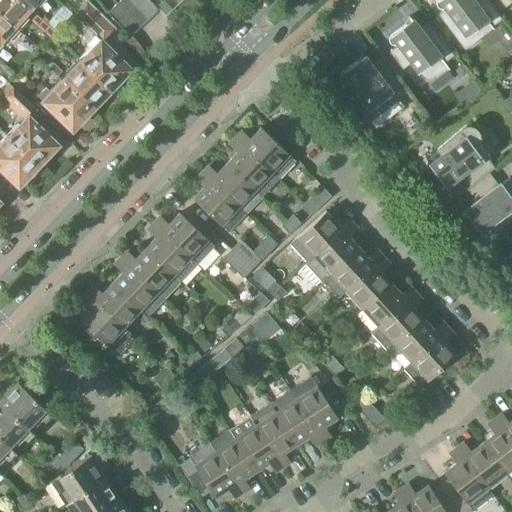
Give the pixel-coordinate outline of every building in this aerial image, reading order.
[(26,17),(31,12),(17,0),(0,0),(0,15),(18,31),(29,19),(26,17)] [(40,7),(46,0),(17,0),(31,12),(37,5),(40,7)] [(130,0),(120,0),(117,4),(139,27),(148,19),(130,0)] [(130,0),(148,19),(158,10),(148,0),(130,0)] [(503,20),(487,0),(437,0),(437,1),(437,2),(438,3),(438,4),(439,5),(440,5),(442,5),(443,5),(445,8),(439,13),(466,47),(492,27),(493,29),(495,29),(494,27),(503,20)] [(511,0),(503,0),(511,10),(511,0)] [(89,3),(76,16),(95,34),(87,43),(93,48),(81,61),(110,89),(130,68),(105,43),(117,30),(89,3)] [(129,36),(139,27),(117,4),(107,13),(129,36)] [(48,12),(42,19),(49,26),(55,32),(62,25),(48,12)] [(8,42),(18,31),(0,15),(0,45),(6,39),(8,42)] [(49,26),(42,19),(37,15),(31,21),(41,30),(42,29),(45,32),(49,26)] [(454,56),(429,21),(418,29),(409,16),(408,17),(410,20),(391,35),(390,36),(390,37),(390,38),(390,39),(391,40),(392,40),(393,41),(394,41),(395,40),(397,44),(390,49),(404,68),(412,62),(427,83),(447,68),(448,70),(450,69),(445,63),(454,56)] [(380,58),(370,65),(361,53),(359,54),(362,57),(342,72),(341,74),(341,75),(342,75),(342,76),(343,77),(344,77),(345,77),(346,77),(350,81),(343,86),(368,120),(394,101),(396,103),(397,102),(396,100),(406,92),(380,58)] [(91,109),(110,89),(81,61),(62,81),(91,109)] [(49,69),(58,77),(63,71),(54,64),(49,69)] [(10,85),(20,95),(27,89),(17,78),(10,85)] [(72,130),(91,109),(62,81),(51,93),(45,88),(37,96),(72,130)] [(20,95),(10,85),(9,85),(0,94),(0,97),(19,115),(15,120),(21,125),(9,138),(37,166),(57,145),(27,116),(34,108),(20,95)] [(239,141),(279,179),(296,161),(261,127),(250,139),(246,135),(239,141)] [(475,131),(473,128),(469,127),(465,128),(462,130),(436,151),(440,157),(429,166),(444,186),(461,173),(462,174),(462,173),(471,185),(488,172),(495,168),(485,155),(487,154),(477,142),(478,138),(478,134),(475,131)] [(0,167),(18,185),(37,166),(9,138),(0,146),(0,167)] [(262,197),(279,179),(239,141),(233,148),(237,152),(227,163),(262,197)] [(245,214),(262,197),(227,163),(217,173),(212,170),(206,177),(245,214)] [(511,185),(507,179),(498,185),(488,172),(471,185),(468,188),(478,201),(477,201),(464,212),(479,232),(489,225),(494,231),(511,217),(511,185)] [(228,232),(245,214),(206,177),(200,183),(204,187),(193,198),(228,232)] [(309,216),(331,196),(322,187),(301,206),(309,216)] [(313,255),(346,225),(340,219),(336,223),(325,211),(297,237),(313,255)] [(158,226),(197,264),(214,246),(179,213),(168,224),(164,220),(158,226)] [(295,229),(301,224),(293,215),(287,220),(295,229)] [(289,234),(295,229),(287,220),(281,226),(289,234)] [(329,273),(358,247),(349,236),(353,233),(346,225),(313,255),(329,273)] [(181,282),(197,264),(158,226),(151,234),(155,238),(145,248),(181,282)] [(252,269),(261,260),(240,240),(231,249),(252,269)] [(345,291),(378,261),(372,254),(368,258),(358,247),(329,273),(345,291)] [(164,299),(181,282),(145,248),(135,259),(131,255),(124,261),(164,299)] [(243,278),(252,269),(231,249),(222,258),(243,278)] [(147,317),(164,299),(124,261),(118,268),(122,272),(112,283),(140,310),(147,317)] [(362,309),(390,283),(381,272),(385,268),(378,261),(345,291),(362,309)] [(271,295),(280,287),(274,281),(265,290),(271,295)] [(123,327),(140,310),(112,283),(102,293),(98,289),(91,296),(123,327)] [(378,327),(411,296),(405,290),(401,294),(390,283),(362,309),(378,327)] [(280,287),(271,295),(277,301),(285,292),(280,287)] [(131,334),(123,327),(91,296),(85,303),(89,307),(78,318),(113,352),(131,334)] [(394,344),(423,318),(413,307),(417,304),(411,296),(378,327),(394,344)] [(279,329),(266,313),(249,327),(261,343),(279,329)] [(233,332),(239,326),(231,317),(225,322),(233,332)] [(411,362),(443,332),(437,325),(433,329),(423,318),(394,344),(411,362)] [(226,337),(233,332),(225,322),(219,327),(226,337)] [(297,336),(306,328),(301,322),(292,330),(297,336)] [(297,336),(302,342),(311,333),(306,328),(297,336)] [(411,362),(403,369),(420,387),(456,354),(445,343),(450,339),(443,332),(411,362)] [(230,343),(238,352),(244,347),(236,338),(230,343)] [(206,353),(214,347),(208,341),(201,347),(206,353)] [(231,357),(238,352),(230,343),(224,348),(231,357)] [(195,362),(201,357),(194,348),(188,353),(195,362)] [(189,368),(195,362),(188,353),(182,358),(189,368)] [(329,371),(338,363),(333,357),(324,365),(329,371)] [(329,371),(335,377),(344,369),(338,363),(329,371)] [(193,374),(200,383),(207,378),(199,369),(193,374)] [(164,389),(176,379),(168,370),(156,380),(164,389)] [(194,388),(200,383),(193,374),(187,379),(194,388)] [(344,404),(328,380),(317,387),(310,377),(290,390),(320,436),(327,431),(324,426),(337,418),(333,411),(344,404)] [(33,436),(53,415),(30,394),(30,388),(20,379),(0,400),(0,403),(33,435),(33,436)] [(311,441),(320,436),(290,390),(270,403),(296,444),(308,436),(311,441)] [(356,407),(365,398),(360,392),(350,401),(356,407)] [(385,419),(368,401),(365,398),(356,407),(375,428),(385,419)] [(15,455),(33,436),(33,435),(0,403),(0,439),(15,454),(15,455)] [(284,452),(296,444),(270,403),(249,417),(255,425),(279,462),(287,457),(284,452)] [(511,441),(511,419),(509,422),(505,418),(498,423),(511,441)] [(511,481),(511,480),(511,441),(498,423),(490,429),(494,433),(482,442),(511,481)] [(271,467),(279,462),(255,425),(235,438),(255,471),(268,463),(271,467)] [(255,471),(235,438),(229,430),(209,443),(215,451),(239,489),(247,483),(244,479),(255,471)] [(0,470),(15,455),(15,454),(0,439),(0,470)] [(68,466),(84,449),(75,441),(59,458),(55,455),(55,456),(66,467),(68,466)] [(495,494),(511,481),(482,442),(470,451),(467,447),(460,452),(495,494)] [(231,494),(239,489),(215,451),(194,465),(195,467),(184,474),(200,498),(211,491),(215,497),(228,489),(231,494)] [(462,511),(471,511),(495,494),(460,452),(452,458),(456,463),(443,472),(448,478),(440,485),(462,511)] [(58,472),(66,467),(55,456),(49,464),(58,472)] [(65,505),(105,478),(90,456),(50,482),(65,505)] [(70,511),(100,511),(120,499),(105,478),(65,505),(70,511)] [(462,511),(440,485),(432,491),(428,485),(415,493),(411,489),(404,494),(415,511),(462,511)] [(30,504),(27,499),(24,494),(15,499),(22,510),(30,504)] [(415,511),(404,494),(396,499),(399,504),(387,511),(415,511)] [(128,511),(120,499),(100,511),(128,511)]
